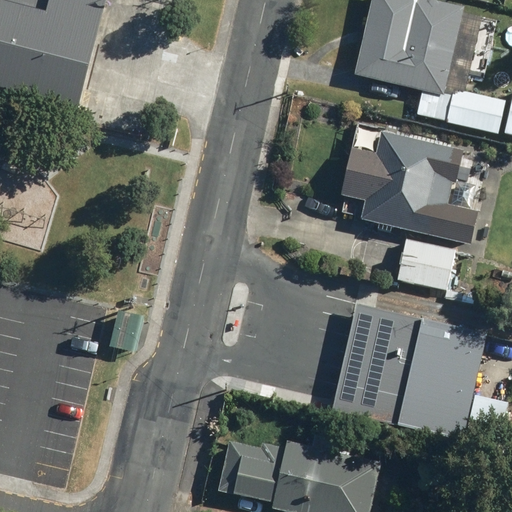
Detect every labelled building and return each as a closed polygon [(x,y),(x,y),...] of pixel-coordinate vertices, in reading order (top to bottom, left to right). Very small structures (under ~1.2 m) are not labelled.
[(83,0),(0,0),(0,96),(71,113),(98,4),(83,0)] [(417,113),(499,132),(507,99),(446,86),(463,7),(434,0),(370,0),(354,73),(423,89),(417,113)] [(337,203),(447,228),(454,196),(424,189),(428,167),(432,168),(440,134),(358,116),(337,203)] [(398,279),(446,289),(455,248),(407,237),(398,279)] [(352,413),(377,307),(359,303),(334,409),(352,413)] [(352,413),(464,439),(489,333),(377,307),(352,413)] [(117,315),(109,350),(134,356),(143,321),(117,315)] [(370,511),(381,462),(286,441),(285,447),(262,442),(261,447),(229,441),(218,489),(274,502),(273,508),(290,511),(370,511)]
